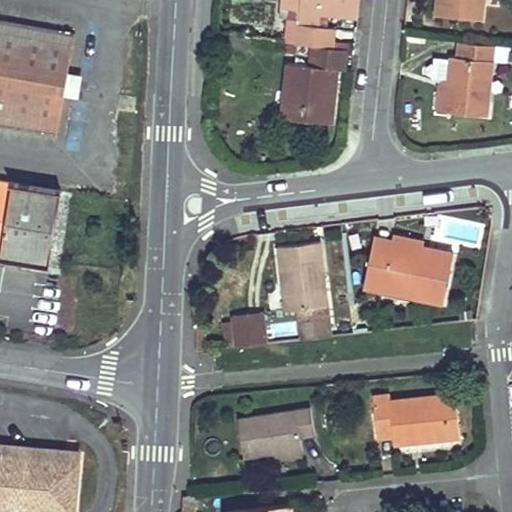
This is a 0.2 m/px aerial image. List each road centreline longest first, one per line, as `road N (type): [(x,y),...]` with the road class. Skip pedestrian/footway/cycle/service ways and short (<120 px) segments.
road 1 (unknown): [(0,129),(103,149),(101,0)]
road 2 (residential): [(511,251),(500,354),(509,472)]
road 3 (residential): [(166,201),(378,181)]
road 4 (secondary): [(178,0),(166,201)]
road 5 (secondary): [(166,201),(157,385)]
road 6 (unknown): [(128,511),(132,477),(112,449),(0,424)]
road 7 (residential): [(387,0),(372,146),(378,181)]
road 8 (unclassified): [(157,385),(0,360)]
road 9 (residential): [(365,509),(404,486),(509,472)]
road 10 (residential): [(378,181),(511,167)]
road 11 (secondary): [(157,385),(151,511)]
